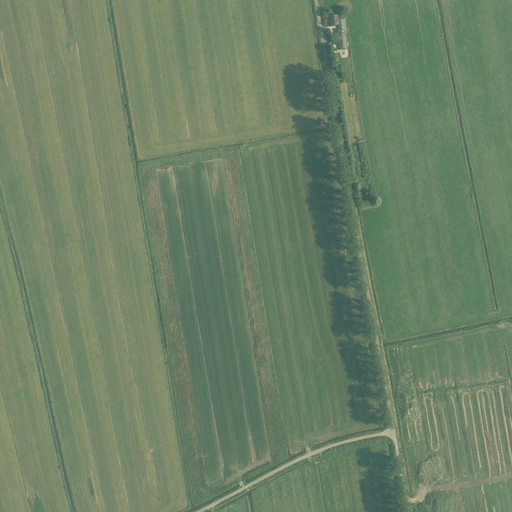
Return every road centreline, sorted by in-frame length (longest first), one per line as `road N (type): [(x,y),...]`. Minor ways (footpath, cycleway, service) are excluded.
road 1 (unclassified): [(393,437),(315,0)]
road 2 (unclassified): [(210,511),(316,457),(393,437)]
